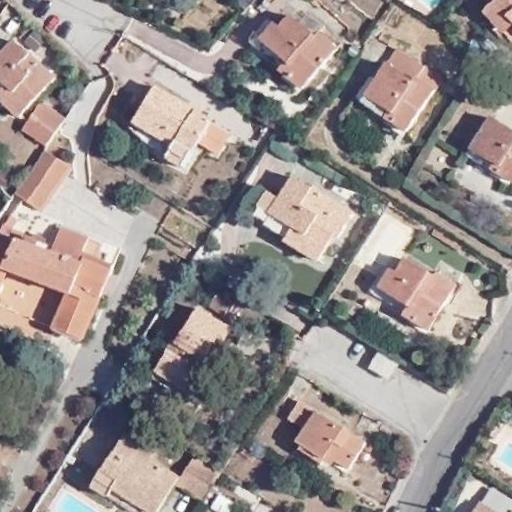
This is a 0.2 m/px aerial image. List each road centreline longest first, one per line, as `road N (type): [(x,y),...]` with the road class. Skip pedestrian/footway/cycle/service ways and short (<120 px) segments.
road 1 (unknown): [(511,284),(309,143)]
road 2 (residential): [(511,342),(413,511)]
